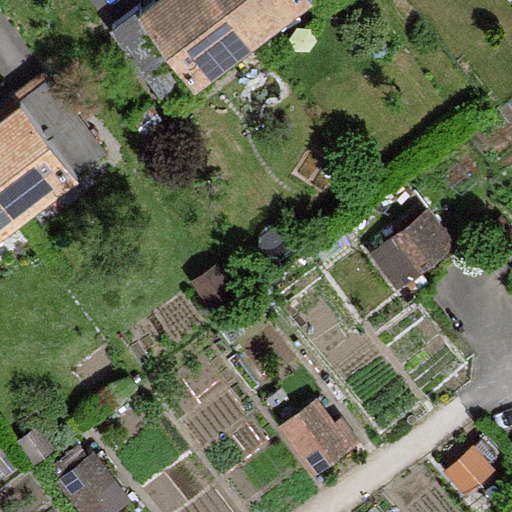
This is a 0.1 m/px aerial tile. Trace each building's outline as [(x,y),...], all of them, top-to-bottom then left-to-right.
[(227,0),(155,0),(144,9),(181,61),(189,72),(248,27),(227,0)] [(227,0),(248,27),(283,0),(227,0)] [(181,61),(144,9),(141,6),(116,25),(157,80),(181,61)] [(23,93),(26,97),(66,150),(89,131),(46,75),(23,93)] [(26,97),(0,116),(0,183),(15,203),(73,159),(66,150),(26,97)] [(0,183),(0,214),(15,203),(0,183)] [(383,236),(406,276),(466,241),(442,201),(383,236)] [(316,398),(278,426),(318,478),(365,444),(345,417),(335,424),(316,398)] [(472,437),(445,462),(469,488),(496,462),(472,437)] [(95,451),(56,481),(80,511),(116,511),(133,500),(95,451)]
